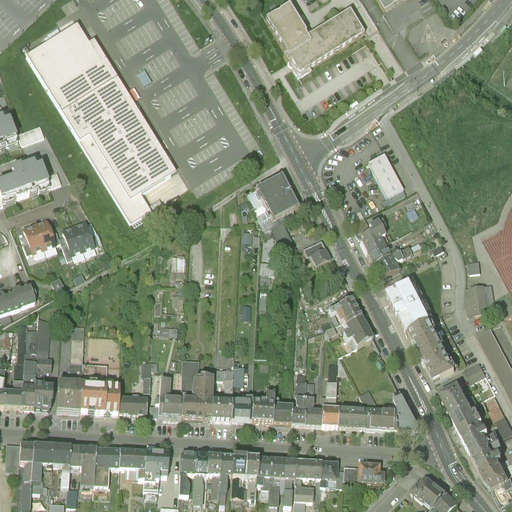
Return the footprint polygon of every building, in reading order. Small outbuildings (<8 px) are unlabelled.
[(374,0),(383,13),(404,0),(374,0)] [(349,13),(306,40),(304,36),(305,35),(288,8),(265,23),(286,57),(282,59),(297,82),(311,74),(309,71),(364,37),(349,13)] [(74,27),(24,58),(60,115),(117,80),(93,43),(87,46),(74,27)] [(139,195),(173,174),(117,80),(60,115),(131,226),(150,212),(139,195)] [(0,112),(0,120),(1,120),(9,118),(7,112),(1,114),(0,112)] [(0,149),(16,144),(8,123),(3,125),(1,120),(0,120),(0,149)] [(39,130),(17,139),(21,150),(43,141),(39,130)] [(402,193),(385,159),(369,167),(386,201),(402,193)] [(13,181),(0,185),(0,201),(1,205),(14,200),(15,203),(29,198),(28,196),(48,189),(45,181),(40,169),(35,171),(33,166),(11,174),(13,181)] [(56,177),(45,181),(48,189),(49,192),(60,188),(56,177)] [(290,194),(283,179),(255,194),(257,198),(255,199),(258,204),(260,203),(266,215),(264,217),(267,222),(269,221),(271,225),(299,211),(291,196),(289,197),(288,195),(290,194)] [(412,204),(404,208),(411,222),(419,218),(412,204)] [(358,242),(361,241),(370,236),(368,231),(369,231),(364,222),(351,229),(358,242)] [(50,239),(45,227),(34,231),(43,254),(54,250),(50,239)] [(295,254),(281,227),(271,232),(285,259),(295,254)] [(369,231),(368,231),(370,236),(361,241),(363,245),(359,247),(366,259),(382,250),(379,243),(384,240),(377,227),(369,231)] [(89,240),(84,228),(73,232),(82,256),(93,251),(89,240)] [(34,231),(23,235),(28,247),(32,258),(43,254),(34,231)] [(82,256),(73,232),(62,236),(66,248),(71,260),(82,256)] [(60,248),(56,237),(50,239),(54,250),(60,248)] [(99,249),(94,238),(89,240),(93,251),(99,249)] [(384,240),(379,243),(382,250),(388,247),(392,245),(389,238),(384,240)] [(330,264),(320,246),(303,254),(307,262),(310,260),(316,270),(330,264)] [(32,258),(28,247),(22,249),(26,260),(32,258)] [(382,250),(366,259),(372,271),(397,258),(394,251),(389,254),(387,258),(385,254),(387,253),(386,251),(389,249),(388,247),(382,250)] [(71,260),(66,248),(61,251),(67,266),(72,264),(71,260)] [(397,258),(372,271),(379,285),(399,274),(397,270),(394,271),(390,264),(392,263),(396,266),(410,258),(407,252),(401,255),(397,258)] [(182,273),(183,259),(171,258),(171,273),(182,273)] [(469,276),(480,276),(479,264),(468,265),(469,276)] [(55,297),(64,292),(58,281),(49,286),(55,297)] [(409,285),(386,297),(395,315),(398,319),(397,320),(407,338),(408,337),(429,326),(426,320),(428,318),(414,291),(412,292),(409,285)] [(28,290),(11,295),(12,297),(0,301),(0,320),(19,314),(19,313),(34,307),(28,290)] [(483,292),(470,294),(471,298),(465,299),(468,317),(473,316),(474,320),(487,318),(483,292)] [(173,311),(182,311),(181,299),(172,299),(173,311)] [(351,304),(328,316),(330,320),(335,317),(340,326),(342,325),(344,330),(361,322),(351,304)] [(241,323),(249,323),(250,309),(242,309),(241,323)] [(9,318),(0,322),(0,327),(1,329),(11,324),(9,318)] [(361,322),(344,330),(347,336),(342,339),(346,345),(351,343),(356,352),(372,344),(361,322)] [(38,336),(36,364),(47,365),(49,326),(38,326),(38,336)] [(429,326),(408,337),(416,352),(437,342),(429,326)] [(511,349),(501,328),(490,334),(511,375),(511,349)] [(36,364),(38,336),(25,335),(25,330),(18,329),(16,368),(21,369),(22,365),(36,366),(36,364)] [(159,331),(159,339),(181,339),(181,330),(159,331)] [(511,375),(490,334),(477,341),(511,406),(511,375)] [(71,336),(70,368),(82,369),(83,340),(83,336),(71,336)] [(455,375),(437,342),(416,352),(434,386),(455,375)] [(347,379),(338,362),(337,380),(347,379)] [(36,366),(35,384),(41,384),(42,377),(50,378),(51,365),(47,365),(36,364),(36,366)] [(36,366),(22,365),(21,369),(20,387),(20,391),(34,392),(35,384),(36,366)] [(197,366),(181,366),(180,403),(191,403),(191,398),(192,384),(194,384),(194,376),(197,376),(197,366)] [(327,385),(336,386),(337,368),(328,367),(327,385)] [(479,367),(464,375),(471,387),(485,380),(479,367)] [(12,386),(20,387),(21,369),(16,368),(13,368),(12,386)] [(69,380),(64,380),(63,390),(57,390),(56,417),(79,418),(82,369),(70,368),(68,368),(68,377),(70,377),(69,380)] [(106,370),(82,369),(79,418),(84,418),(85,419),(111,421),(111,420),(117,420),(119,392),(105,391),(106,370)] [(143,381),(142,398),(149,398),(150,369),(141,369),(140,381),(143,381)] [(233,371),(232,390),(243,390),(243,371),(233,371)] [(212,373),(211,384),(225,385),(231,386),(232,375),(212,373)] [(197,404),(196,424),(200,424),(201,426),(204,426),(206,425),(208,425),(210,405),(211,384),(211,381),(199,381),(199,384),(194,384),(192,384),(191,398),(191,403),(197,404)] [(157,409),(157,423),(179,424),(180,403),(169,402),(170,383),(158,383),(157,409)] [(41,384),(35,384),(34,392),(33,415),(39,416),(40,417),(44,417),(45,416),(48,416),(49,407),(51,407),(51,390),(44,390),(44,384),(41,384)] [(326,387),(325,412),(336,413),(337,387),(326,387)] [(305,388),(296,388),(296,400),(304,401),(305,388)] [(313,389),(305,388),(304,401),(312,401),(313,389)] [(34,392),(20,391),(20,397),(19,415),(33,415),(34,392)] [(457,391),(439,400),(450,423),(469,413),(475,409),(472,402),(465,405),(457,391)] [(358,400),(366,414),(379,415),(367,395),(358,400)] [(19,415),(20,397),(5,397),(4,414),(19,415)] [(264,397),(264,407),(251,406),(250,427),(271,428),(273,403),(273,397),(264,397)] [(393,401),(398,416),(398,436),(415,437),(418,431),(401,398),(393,401)] [(483,402),(491,423),(504,418),(496,398),(483,402)] [(304,401),(296,400),(295,413),(290,412),(289,430),(302,431),(303,415),(304,401)] [(131,404),(118,403),(117,420),(145,422),(146,404),(137,404),(137,401),(132,401),(131,404)] [(312,401),(304,401),(303,415),(307,415),(308,412),(310,412),(311,411),(312,401)] [(180,403),(179,424),(196,424),(197,404),(191,403),(180,403)] [(277,408),(277,403),(273,403),(271,428),(289,430),(290,412),(291,409),(277,408)] [(223,405),(210,405),(208,425),(229,426),(230,405),(223,405)] [(251,406),(230,405),(229,426),(250,427),(251,406)] [(325,412),(322,412),(321,416),(320,431),(337,432),(338,413),(336,413),(325,412)] [(366,414),(338,413),(337,432),(365,434),(366,414)] [(469,413),(450,423),(461,443),(480,433),(477,428),(481,426),(475,415),(471,418),(469,413)] [(379,415),(366,414),(365,434),(398,436),(398,416),(379,415)] [(307,415),(303,415),(302,431),(320,431),(321,416),(307,415)] [(495,424),(503,442),(511,437),(511,432),(505,419),(495,424)] [(480,433),(461,443),(471,461),(498,446),(495,438),(484,444),(481,438),(483,437),(481,433),(480,434),(480,433)] [(471,461),(473,467),(474,467),(480,478),(497,469),(496,467),(500,464),(497,460),(494,462),(493,460),(490,460),(489,457),(491,456),(494,457),(501,453),(498,446),(471,461)] [(33,451),(19,451),(18,470),(24,470),(32,471),(33,451)] [(45,452),(33,451),(32,471),(31,491),(34,491),(33,495),(38,495),(38,492),(45,492),(45,489),(38,488),(39,477),(37,476),(35,471),(38,471),(38,473),(41,473),(40,475),(43,475),(44,473),(45,452)] [(53,453),(45,452),(44,473),(52,474),(53,453)] [(70,453),(53,453),(52,474),(62,474),(63,477),(61,478),(60,496),(67,497),(69,475),(70,453)] [(95,455),(70,453),(69,475),(84,476),(80,479),(80,483),(83,486),(83,494),(93,494),(95,455)] [(120,456),(95,455),(93,494),(107,495),(108,475),(119,476),(120,456)] [(145,458),(120,456),(119,476),(138,477),(137,478),(137,486),(143,486),(145,458)] [(167,459),(145,458),(143,486),(142,498),(152,499),(152,485),(157,486),(157,483),(165,483),(165,478),(166,478),(167,459)] [(195,460),(181,460),(178,501),(187,502),(188,490),(184,484),(185,480),(194,480),(195,460)] [(208,461),(195,460),(194,480),(193,500),(202,500),(202,491),(199,491),(200,480),(207,481),(208,461)] [(220,462),(208,461),(207,481),(214,481),(211,484),(211,494),(209,494),(209,498),(210,498),(210,505),(218,505),(220,462)] [(233,462),(220,462),(218,505),(222,505),(222,508),(225,508),(226,485),(227,485),(227,482),(231,482),(233,462)] [(245,463),(233,462),(231,482),(230,503),(241,504),(241,494),(239,494),(240,483),(244,483),(245,463)] [(257,464),(245,463),(244,483),(248,483),(247,504),(255,504),(255,492),(257,464)] [(270,465),(257,464),(255,492),(261,492),(261,495),(268,496),(270,465)] [(284,465),(270,465),(268,496),(267,511),(277,511),(279,494),(280,494),(280,498),(283,498),(284,484),(284,465)] [(295,466),(284,465),(284,484),(294,485),(295,466)] [(320,467),(295,466),(294,485),(293,507),(311,508),(312,494),(305,493),(301,492),(301,486),(300,486),(300,484),(319,485),(320,467)] [(337,468),(320,467),(319,485),(319,492),(326,492),(326,484),(335,485),(336,485),(336,479),(337,468)] [(497,469),(480,478),(480,479),(480,480),(484,486),(483,486),(485,490),(486,490),(491,495),(492,496),(493,496),(507,487),(503,480),(506,479),(503,474),(501,476),(497,469)] [(32,471),(24,470),(23,491),(21,491),(19,511),(29,511),(31,491),(32,471)] [(378,471),(358,470),(358,472),(357,487),(382,489),(382,479),(377,478),(378,471)] [(351,472),(343,472),(342,479),(342,486),(350,487),(351,472)] [(427,484),(423,485),(418,490),(416,489),(409,498),(428,511),(434,511),(447,500),(427,484)] [(511,484),(507,487),(493,496),(501,511),(511,506),(511,484)] [(176,494),(167,494),(166,498),(160,498),(159,511),(177,511),(178,503),(176,503),(176,494)] [(454,511),(457,510),(447,500),(434,511),(454,511)]
